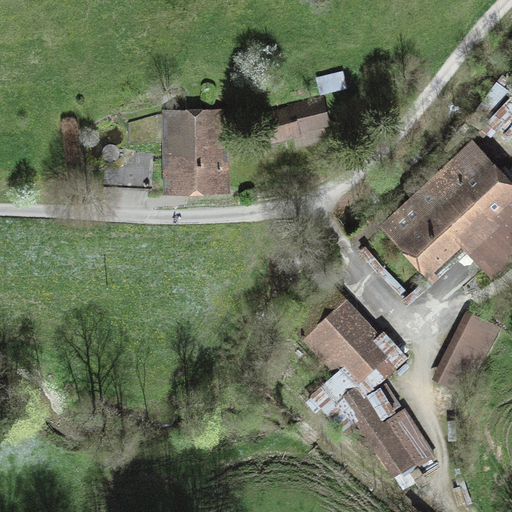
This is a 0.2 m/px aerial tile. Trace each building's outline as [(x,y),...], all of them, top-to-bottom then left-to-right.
[(310,128),(303,108),(274,117),(280,137),(310,128)] [(178,110),(180,188),(238,187),(236,109),(178,110)] [(135,124),(136,143),(168,141),(167,118),(135,124)] [(511,174),(485,142),(388,223),(443,290),(511,232),(511,174)] [(125,155),(126,187),(144,186),(144,155),(125,155)] [(336,280),(290,319),(352,392),(398,354),(336,280)] [(503,330),(477,317),(445,381),(471,394),(503,330)] [(408,413),(382,429),(409,473),(435,458),(408,413)]
